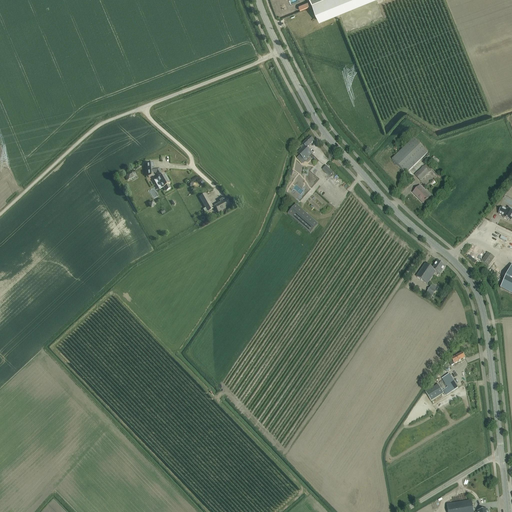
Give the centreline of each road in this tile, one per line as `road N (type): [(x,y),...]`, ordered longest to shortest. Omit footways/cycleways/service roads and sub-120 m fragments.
road 1 (tertiary): [(501,455),(480,300),(456,264),(393,211),(321,128),(279,53)]
road 2 (unclassified): [(0,214),(99,125),(279,53)]
